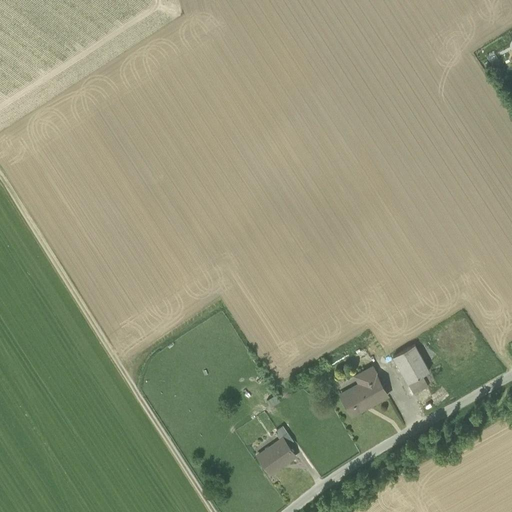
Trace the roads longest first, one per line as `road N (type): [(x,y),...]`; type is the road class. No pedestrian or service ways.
road 1 (track): [(0,179),(214,511)]
road 2 (unclassified): [(511,377),(347,468),(289,511)]
